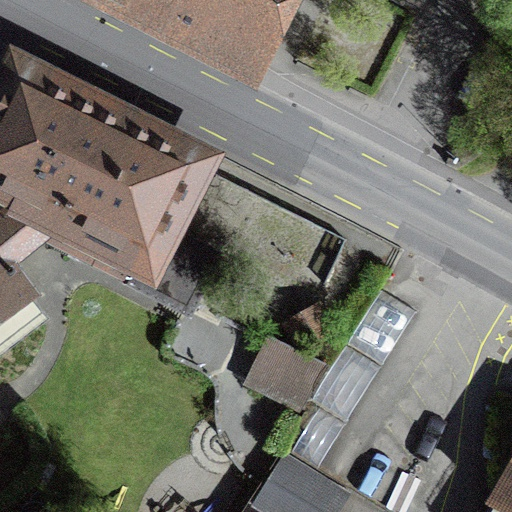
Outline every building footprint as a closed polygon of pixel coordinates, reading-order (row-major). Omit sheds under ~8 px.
[(134,0),(248,58),(277,0),(134,0)] [(0,214),(0,260),(6,268),(9,265),(49,233),(85,251),(82,256),(188,310),(216,256),(162,229),(195,163),(18,75),(0,111),(0,180),(19,190),(10,206),(0,214)] [(10,277),(16,273),(9,265),(6,268),(0,260),(0,350),(42,318),(10,277)] [(326,367),(268,339),(247,382),(300,408),(326,367)] [(288,461),(260,505),(270,511),(328,511),(340,493),(288,461)] [(511,511),(511,477),(491,511),(511,511)]
